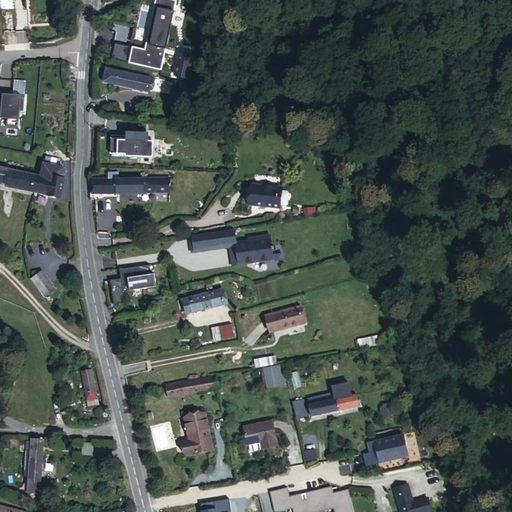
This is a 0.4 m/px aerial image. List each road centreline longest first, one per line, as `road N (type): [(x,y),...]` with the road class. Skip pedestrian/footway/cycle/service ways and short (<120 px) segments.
road 1 (tertiary): [(147,511),(86,251),(77,150),(84,46)]
road 2 (unknown): [(106,352),(75,342),(0,268)]
road 3 (unknown): [(89,266),(219,258)]
road 4 (unknown): [(0,416),(85,433),(125,425)]
